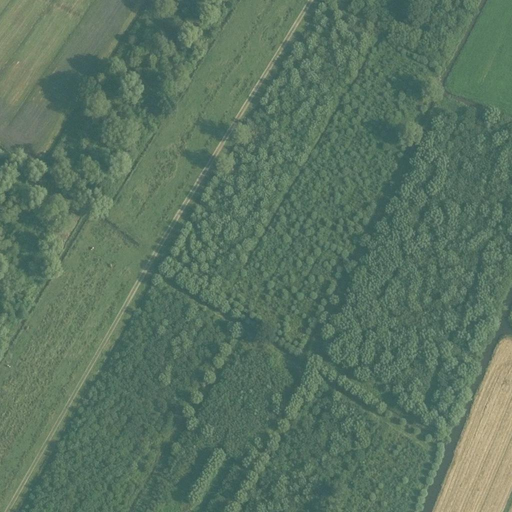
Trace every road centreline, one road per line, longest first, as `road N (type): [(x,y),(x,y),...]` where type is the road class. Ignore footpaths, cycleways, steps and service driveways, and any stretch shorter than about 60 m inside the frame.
road 1 (track): [(8,511),(146,270),(247,329),(137,511)]
road 2 (track): [(146,270),(309,0)]
road 3 (track): [(247,329),(426,444)]
